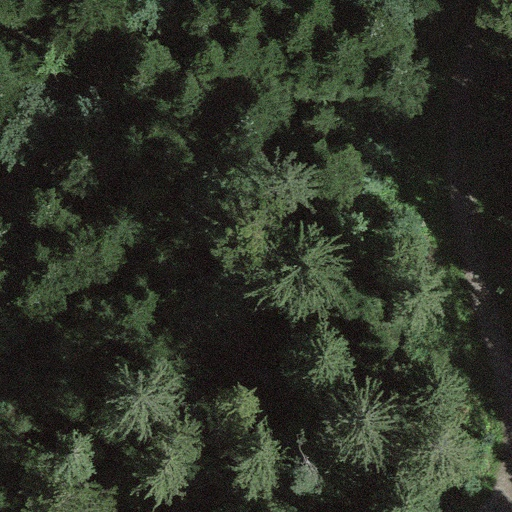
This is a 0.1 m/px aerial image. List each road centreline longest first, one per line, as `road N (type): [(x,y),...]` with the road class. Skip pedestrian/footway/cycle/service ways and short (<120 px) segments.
road 1 (track): [(494,0),(474,34),(454,101),(456,156),(511,416)]
road 2 (track): [(0,195),(60,120),(208,0)]
